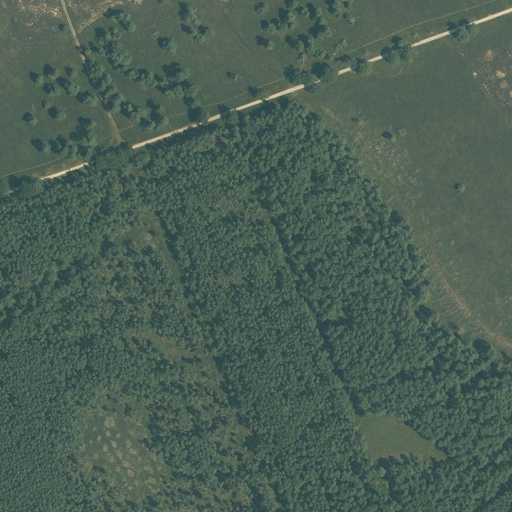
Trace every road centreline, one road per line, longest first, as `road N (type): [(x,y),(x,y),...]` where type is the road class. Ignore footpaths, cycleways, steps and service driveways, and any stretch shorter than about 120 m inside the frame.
road 1 (track): [(511,9),(0,194)]
road 2 (unknown): [(0,175),(496,0)]
